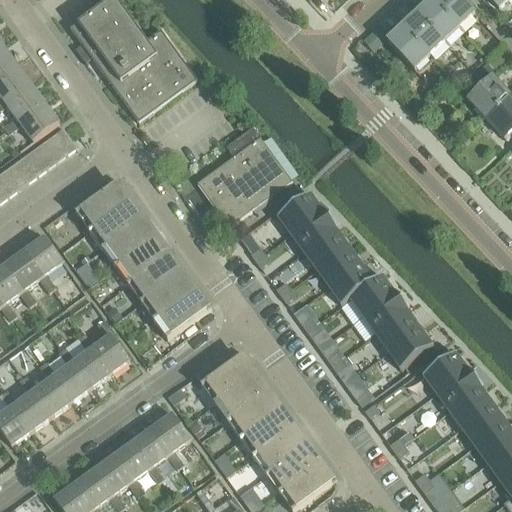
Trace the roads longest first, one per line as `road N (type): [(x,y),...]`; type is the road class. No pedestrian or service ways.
road 1 (residential): [(0,498),(251,319)]
road 2 (unclassified): [(511,268),(316,59)]
road 3 (residential): [(251,319),(121,141)]
road 4 (residential): [(377,494),(251,319)]
road 5 (residential): [(121,141),(8,0)]
road 6 (residential): [(0,231),(121,141)]
